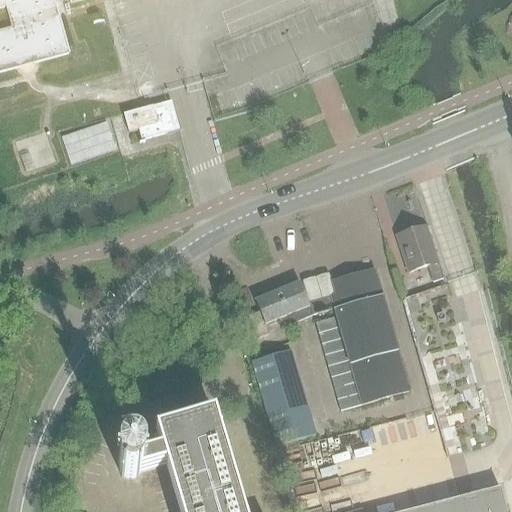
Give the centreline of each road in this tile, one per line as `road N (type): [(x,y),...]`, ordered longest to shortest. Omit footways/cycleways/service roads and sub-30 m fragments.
road 1 (tertiary): [(99,335),(170,259),(212,231),(511,115)]
road 2 (tertiary): [(18,511),(44,424),(99,335)]
